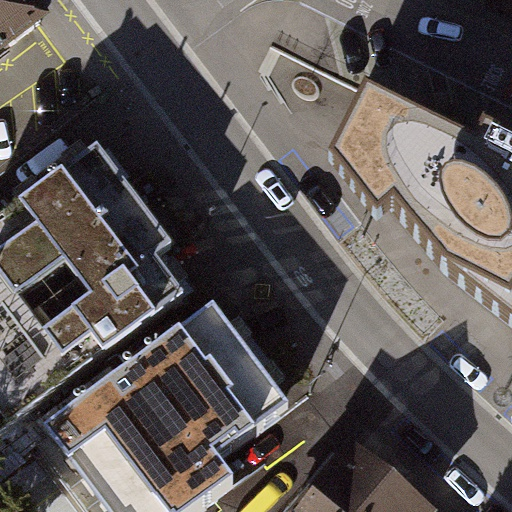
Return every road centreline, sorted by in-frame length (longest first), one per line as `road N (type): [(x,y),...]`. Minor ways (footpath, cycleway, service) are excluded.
road 1 (tertiary): [(511,468),(380,342),(139,41)]
road 2 (residential): [(354,0),(511,78)]
